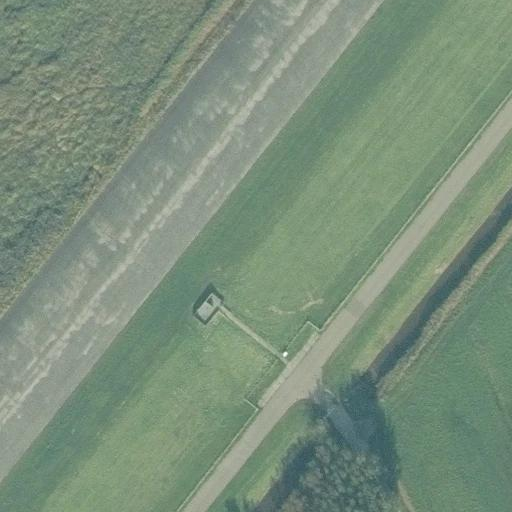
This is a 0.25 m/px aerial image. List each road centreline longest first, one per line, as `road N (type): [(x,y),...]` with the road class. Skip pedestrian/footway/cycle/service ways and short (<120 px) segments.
road 1 (unclassified): [(301,378),(511,117)]
road 2 (unclassified): [(197,511),(301,378)]
road 3 (unclassified): [(389,511),(357,443),(301,378)]
